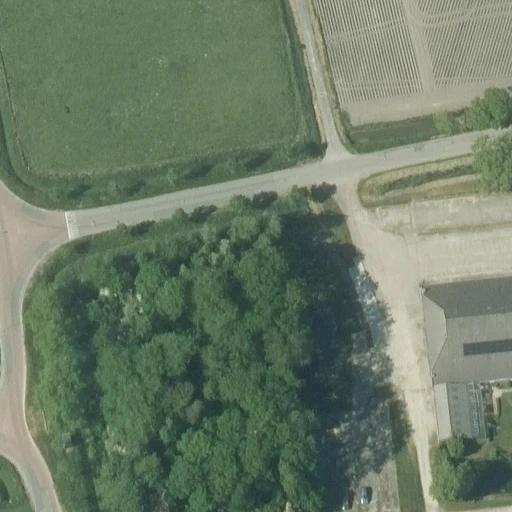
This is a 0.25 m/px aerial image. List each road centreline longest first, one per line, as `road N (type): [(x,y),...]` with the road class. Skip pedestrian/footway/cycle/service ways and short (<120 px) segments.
road 1 (tertiary): [(0,240),(511,138)]
road 2 (tertiary): [(25,429),(0,298)]
